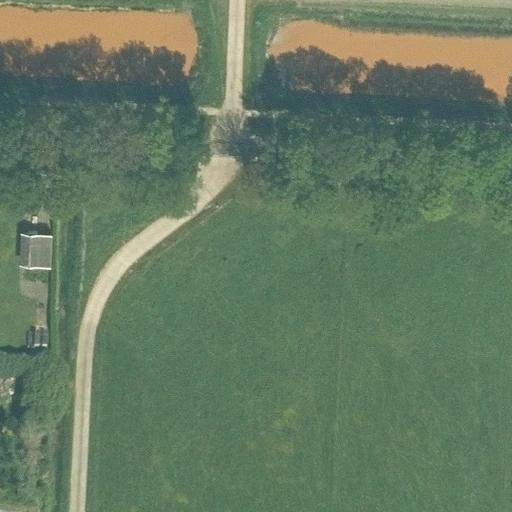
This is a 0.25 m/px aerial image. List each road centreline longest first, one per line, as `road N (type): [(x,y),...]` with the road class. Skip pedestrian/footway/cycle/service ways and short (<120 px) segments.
road 1 (track): [(240,0),(237,88),(219,180),(118,266),(92,316),(80,511)]
road 2 (tertiary): [(511,157),(0,131)]
